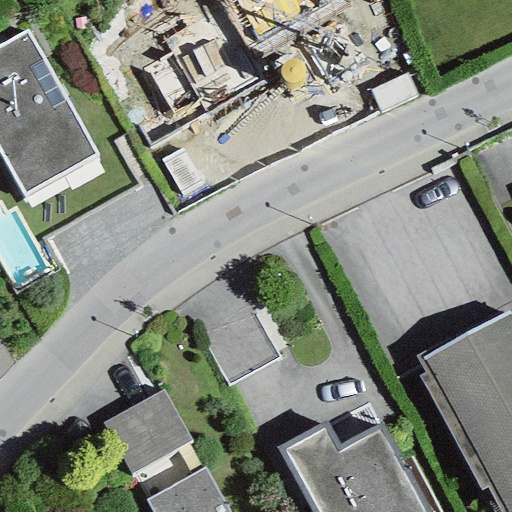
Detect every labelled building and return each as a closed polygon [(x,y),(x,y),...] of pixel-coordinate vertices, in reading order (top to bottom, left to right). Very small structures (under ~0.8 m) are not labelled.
[(333,7),(328,0),(178,0),(179,0),(224,0),(258,51),(333,7)] [(28,30),(0,45),(0,148),(27,196),(99,155),(28,30)] [(511,511),(511,310),(417,362),(424,374),(419,377),(480,492),(487,488),(498,511),(511,511)] [(130,474),(190,441),(161,390),(102,423),(130,474)] [(324,421),(276,447),(311,511),(429,511),(381,422),(337,445),(324,421)] [(226,511),(202,468),(146,500),(152,511),(226,511)]
